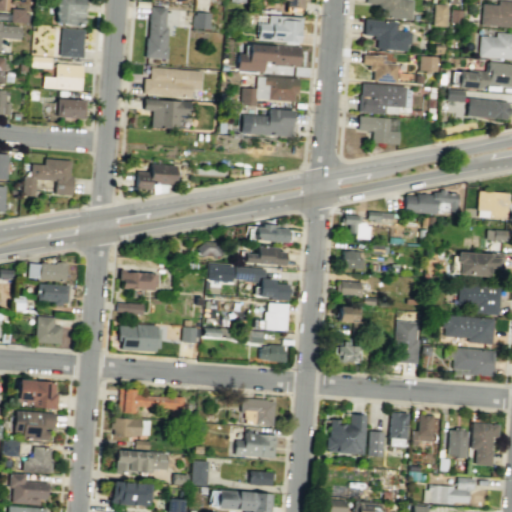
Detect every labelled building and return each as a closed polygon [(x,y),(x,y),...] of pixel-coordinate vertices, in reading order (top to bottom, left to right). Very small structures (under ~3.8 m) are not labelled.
[(54,0),(53,1),(52,5),(53,7),(53,9),(52,10),(51,14),(53,15),(52,17),(53,17),(53,22),(54,22),(74,24),(74,25),(78,25),(78,24),(81,24),(81,22),(83,21),(83,19),(82,18),(82,11),(80,10),(81,8),(82,7),(82,2),(81,1),(81,0),(54,0)] [(363,0),(409,0),(409,19),(375,16),(376,3),(363,2),(363,0)] [(479,3),(496,4),(496,0),(511,1),(511,26),(478,24),(479,3)] [(431,3),(444,3),(442,26),(429,25),(431,3)] [(143,37),(145,37),(147,5),(163,7),(162,27),(165,27),(164,47),(165,47),(164,58),(142,57),(143,37)] [(9,7),(22,8),(22,22),(8,21),(9,7)] [(448,9),(460,9),(458,23),(447,22),(448,9)] [(193,11),(193,13),(193,14),(190,14),(190,26),(207,28),(208,12),(193,11)] [(265,15),(300,17),(298,41),(295,40),(295,44),(282,43),(282,40),(255,39),(256,22),(265,23),(265,15)] [(361,18),(360,34),(371,35),(371,38),(374,39),(373,47),(404,50),(404,44),(407,43),(408,30),(393,30),(393,21),(361,18)] [(0,37),(17,38),(18,26),(0,25),(0,37)] [(58,27),(81,29),(80,57),(56,55),(58,27)] [(477,35),(493,36),(493,32),(511,33),(511,58),(475,56),(477,35)] [(297,46),(297,66),(270,64),(271,61),(261,60),(260,71),(234,69),(235,52),(242,53),(243,43),(269,45),(269,44),(297,46)] [(431,45),(430,53),(439,55),(440,46),(431,45)] [(360,53),(382,55),(381,62),(394,63),(393,82),(369,80),(370,70),(366,70),(366,64),(359,63),(360,53)] [(416,54),(415,69),(422,70),(422,72),(427,73),(428,70),(434,71),(435,56),(416,54)] [(28,55),(28,66),(47,67),(48,56),(28,55)] [(0,81),(2,82),(2,81),(10,81),(10,75),(2,74),(2,73),(0,73),(1,57),(0,56),(0,81)] [(485,60),(511,62),(511,70),(510,86),(483,83),(477,88),(454,86),(456,70),(465,71),(466,69),(483,70),(485,60)] [(53,62),(79,65),(78,89),(39,87),(40,76),(52,76),(53,62)] [(141,77),(147,77),(147,66),(198,70),(197,88),(188,88),(188,96),(140,92),(141,77)] [(238,86),(253,88),(254,75),(295,77),(295,93),(291,93),(291,101),(265,99),(265,98),(253,97),(253,104),(237,104),(238,86)] [(358,83),(357,94),(356,94),(355,111),(381,113),(382,105),(401,107),(402,86),(358,83)] [(443,88),(443,100),(460,101),(461,90),(443,88)] [(465,97),(505,102),(505,107),(507,107),(507,114),(504,114),(504,119),(463,115),(465,97)] [(53,98),(52,116),(81,118),(82,99),(53,98)] [(141,98),(140,109),(149,109),(148,126),(176,129),(176,114),(187,115),(188,101),(141,98)] [(265,108),(265,115),(238,113),(237,132),(288,136),(290,109),(265,108)] [(10,112),(10,119),(17,120),(18,113),(10,112)] [(355,115),(386,117),(385,130),(394,131),(394,143),(368,142),(369,130),(354,129),(355,115)] [(28,162),(41,164),(41,158),(43,158),(67,160),(66,175),(69,176),(69,194),(52,193),(51,192),(52,180),(33,178),(31,195),(19,194),(20,176),(22,175),(22,170),(23,169),(27,170),(28,162)] [(133,170),(132,187),(147,188),(147,187),(150,187),(151,183),(171,184),(172,165),(147,163),(146,171),(133,170)] [(402,194),(413,195),(413,193),(420,193),(421,193),(424,193),(425,194),(429,194),(429,191),(432,191),(432,190),(436,191),(436,189),(443,189),(443,192),(455,193),(454,211),(438,210),(438,212),(432,212),(432,215),(400,212),(402,194)] [(475,190),(474,209),(486,210),(486,217),(503,218),(505,192),(475,190)] [(364,210),(363,219),(382,221),(383,218),(389,219),(389,212),(364,210)] [(340,213),(340,223),(346,223),(346,232),(352,233),(352,238),(366,238),(367,225),(363,225),(363,224),(362,222),(358,221),(358,216),(356,216),(356,214),(340,213)] [(245,238),(286,242),(287,229),(273,227),(274,224),(259,223),(258,226),(249,225),(249,228),(246,228),(245,238)] [(483,229),(490,229),(491,228),(505,230),(504,241),(490,239),(483,238),(483,229)] [(193,247),(200,255),(205,251),(208,251),(212,256),(220,251),(213,242),(202,240),(193,247)] [(366,243),(366,252),(380,253),(380,244),(366,243)] [(240,261),(281,265),(282,251),(275,251),(275,247),(252,245),(252,253),(241,252),(240,261)] [(339,249),(356,250),(355,258),(360,259),(359,268),(338,266),(339,249)] [(454,251),(484,253),(484,252),(501,254),(499,271),(486,270),(486,276),(455,273),(456,262),(453,261),(454,251)] [(25,262),(37,263),(37,262),(52,263),(52,262),(62,263),(62,281),(36,279),(36,277),(24,276),(25,262)] [(388,263),(387,271),(395,272),(395,264),(388,263)] [(204,278),(205,264),(229,265),(228,280),(204,278)] [(268,299),(268,296),(255,296),(256,280),(230,278),(231,266),(261,268),(260,278),(270,278),(270,282),(286,283),(285,300),(268,299)] [(0,268),(0,277),(10,278),(10,269),(0,268)] [(116,269),(122,269),(122,271),(151,272),(151,273),(154,273),(153,286),(150,286),(150,289),(119,288),(119,279),(115,279),(116,269)] [(334,282),(337,282),(337,280),(358,281),(357,295),(336,294),(336,291),(333,291),(334,282)] [(34,282),(34,289),(32,289),(32,296),(33,297),(33,299),(50,300),(50,304),(58,305),(58,301),(64,302),(65,285),(34,282)] [(456,283),(454,297),(460,298),(459,311),(495,314),(497,286),(456,283)] [(22,295),(21,309),(9,309),(10,295),(22,295)] [(192,296),(200,296),(199,305),(192,305),(192,296)] [(360,296),(359,303),(371,304),(372,297),(360,296)] [(113,301),(123,302),(123,301),(140,303),(139,314),(123,313),(123,312),(112,311),(113,301)] [(282,330),(259,328),(261,311),(263,311),(264,302),(284,304),(282,330)] [(335,305),(334,320),(352,322),(354,307),(335,305)] [(439,313),(490,318),(488,343),(464,341),(464,337),(440,335),(441,327),(438,327),(439,313)] [(33,315),(31,340),(57,343),(58,325),(50,325),(51,316),(33,315)] [(393,320),(390,361),(413,363),(415,339),(413,339),(414,322),(393,320)] [(115,324),(114,336),(118,336),(117,349),(153,351),(153,347),(156,347),(157,328),(153,328),(154,324),(132,323),(132,325),(115,324)] [(178,326),(193,327),(192,341),(177,340),(178,326)] [(199,336),(199,328),(216,329),(216,337),(199,336)] [(333,345),(338,345),(339,340),(346,341),(346,345),(353,345),(352,352),(353,352),(353,360),(351,360),(351,361),(342,360),(342,363),(332,361),(332,353),(331,353),(331,346),(333,346),(333,345)] [(255,359),(256,347),(264,348),(265,344),(280,345),(279,361),(255,359)] [(418,345),(417,355),(427,356),(428,346),(418,345)] [(450,346),(449,368),(466,369),(466,373),(490,376),(492,350),(450,346)] [(15,378),(53,381),(52,392),(55,393),(54,408),(29,406),(29,402),(22,401),(21,400),(13,399),(15,378)] [(120,388),(131,389),(131,391),(141,392),(141,394),(180,397),(179,416),(168,415),(168,407),(130,405),(129,412),(118,411),(120,388)] [(237,411),(238,397),(263,399),(263,400),(271,401),(269,423),(269,425),(252,424),(242,423),(242,418),(240,418),(241,412),(237,411)] [(11,409),(52,413),(51,427),(42,427),(42,429),(45,430),(45,439),(19,438),(19,432),(10,432),(11,409)] [(387,411),(405,412),(402,438),(392,438),(385,436),(387,411)] [(327,418),(326,436),(323,436),(323,448),(325,448),(325,451),(332,451),(332,452),(359,453),(362,414),(346,413),(346,423),(336,423),(336,419),(327,418)] [(409,430),(408,444),(414,445),(414,440),(428,441),(430,414),(415,413),(414,430),(409,430)] [(110,417),(110,422),(107,422),(107,428),(110,428),(110,434),(137,435),(138,418),(110,417)] [(469,422),(467,448),(472,448),(471,464),(488,465),(489,450),(488,450),(489,436),(495,437),(495,424),(469,422)] [(445,429),(444,455),(453,457),(462,457),(464,430),(459,430),(459,427),(452,427),(452,429),(445,429)] [(365,430),(380,431),(379,456),(363,454),(365,430)] [(232,439),(240,439),(241,431),(272,435),(270,456),(231,454),(232,439)] [(0,439),(0,454),(15,455),(16,440),(0,439)] [(132,439),(145,440),(145,449),(141,449),(141,447),(131,446),(132,439)] [(191,445),(191,453),(199,453),(200,446),(191,445)] [(29,446),(47,447),(46,462),(49,462),(48,473),(18,471),(19,460),(23,460),(23,456),(29,456),(29,446)] [(112,449),(111,461),(113,461),(112,469),(121,470),(122,461),(124,461),(124,469),(133,470),(133,471),(145,472),(145,471),(149,472),(149,467),(162,468),(163,453),(112,449)] [(436,457),(435,469),(444,470),(445,458),(436,457)] [(205,460),(203,485),(187,483),(189,459),(205,460)] [(246,470),(245,484),(268,485),(268,471),(246,470)] [(6,472),(22,474),(22,480),(46,482),(45,493),(44,493),(43,499),(36,498),(36,504),(8,502),(9,487),(5,486),(6,472)] [(169,472),(169,483),(183,484),(184,474),(169,472)] [(425,483),(424,490),(427,490),(426,502),(448,503),(449,500),(464,502),(465,488),(469,488),(470,477),(453,476),(453,486),(452,488),(450,487),(450,485),(428,484),(428,483),(425,483)] [(108,480),(107,502),(112,502),(112,503),(140,506),(141,504),(144,504),(145,483),(129,482),(128,485),(128,489),(126,482),(118,481),(108,480)] [(215,489),(215,508),(241,509),(240,511),(265,511),(267,493),(215,489)] [(380,490),(380,497),(388,498),(388,491),(380,490)] [(164,511),(164,497),(179,499),(179,511),(164,511)] [(324,511),(325,498),(343,500),(342,511),(324,511)] [(354,500),(352,511),(377,511),(378,502),(354,500)]
